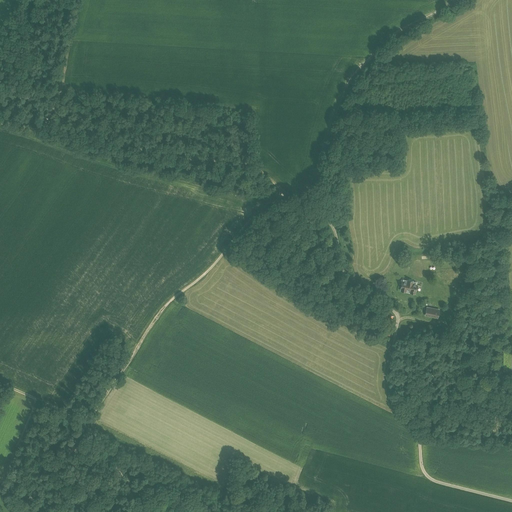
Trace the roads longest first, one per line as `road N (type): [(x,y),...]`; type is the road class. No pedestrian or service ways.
road 1 (track): [(84,421),(165,305),(284,189)]
road 2 (unclassified): [(511,498),(427,473),(420,438),(394,395),(394,309),(384,296)]
road 3 (track): [(301,202),(329,162),(339,108),(372,54),(461,0)]
road 4 (track): [(0,123),(183,158),(246,161)]
road 5 (track): [(284,189),(333,229),(347,276),(384,296)]
road 6 (track): [(44,129),(64,83),(81,0)]
road 7 (track): [(111,453),(232,511)]
